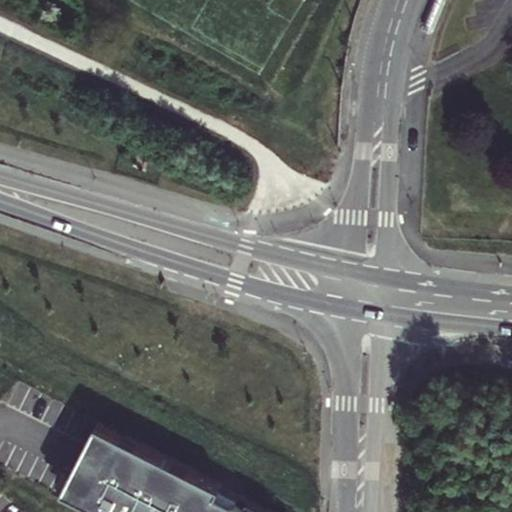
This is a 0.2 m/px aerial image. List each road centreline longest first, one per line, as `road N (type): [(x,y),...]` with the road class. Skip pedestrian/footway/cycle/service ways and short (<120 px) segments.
road 1 (primary): [(0,200),(233,281),(365,312)]
road 2 (primary): [(367,277),(0,178)]
road 3 (tertiary): [(403,0),(382,86),(367,277)]
road 4 (tertiary): [(365,312),(358,511)]
road 5 (primary): [(365,312),(511,330)]
road 6 (primary): [(511,295),(367,277)]
